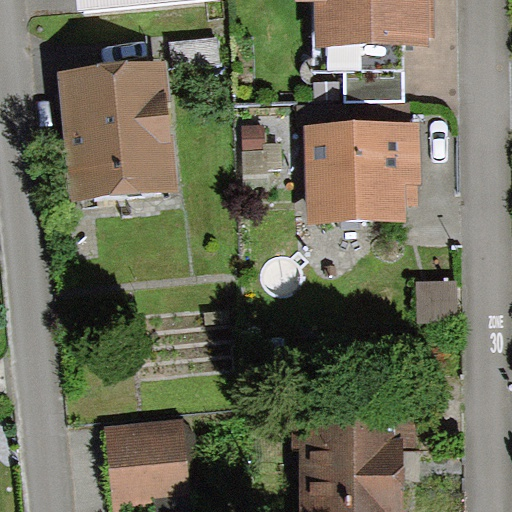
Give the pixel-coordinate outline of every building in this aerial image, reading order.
[(429,0),(296,0),(297,2),(317,2),(318,73),(348,72),(406,71),(405,48),(430,47),(429,0)] [(217,39),(172,44),(175,72),(220,68),(217,39)] [(162,64),(60,77),(75,197),(177,184),(162,64)] [(406,71),(348,72),(348,101),(406,100),(406,71)] [(420,125),(308,127),(310,225),(416,222),(416,183),(421,183),(420,125)] [(264,127),(244,128),(247,176),(268,175),(267,167),(281,166),(281,145),(265,145),(264,127)] [(455,283),(419,284),(420,321),(456,320),(455,283)] [(421,402),(297,404),(299,511),(404,511),(403,452),(422,451),(421,402)] [(191,421),(106,429),(113,511),(136,511),(198,507),(191,421)]
